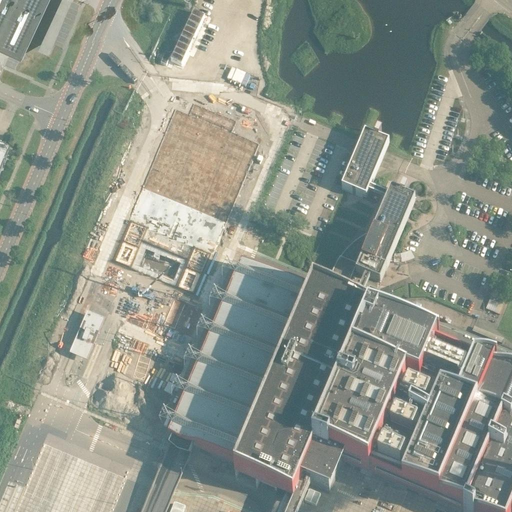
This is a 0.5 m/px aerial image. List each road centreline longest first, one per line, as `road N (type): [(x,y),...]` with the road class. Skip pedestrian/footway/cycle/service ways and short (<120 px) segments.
road 1 (unknown): [(250,101),(204,197),(185,182),(213,114),(207,89)]
road 2 (tertiary): [(61,117),(0,264)]
road 3 (unknown): [(496,266),(480,295),(439,282),(425,270),(431,239)]
